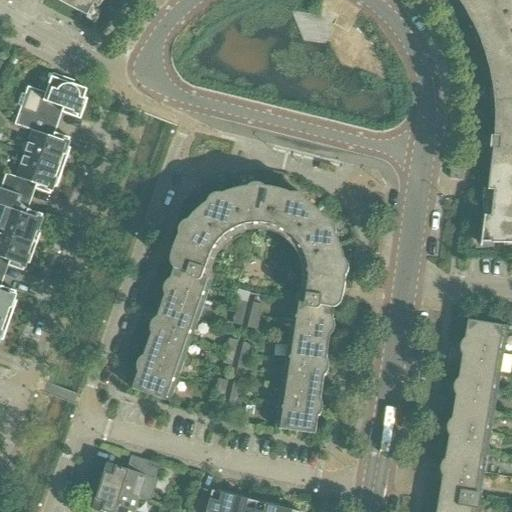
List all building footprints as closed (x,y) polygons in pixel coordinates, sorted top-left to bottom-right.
[(56,0),(91,19),(90,20),(92,21),(100,7),(104,0),(56,0)] [(511,0),(458,0),(464,8),(475,27),(476,27),(475,25),(479,23),(489,48),(484,50),(489,69),(493,91),(495,90),(494,89),(499,88),(501,116),(495,116),(494,137),(500,137),(499,150),(493,149),(481,245),(482,245),(482,244),(511,243),(511,0)] [(177,40),(179,37),(178,36),(177,36),(175,39),(172,45),(171,50),(170,57),(171,64),(172,68),(175,73),(179,79),(184,84),(189,87),(197,89),(206,92),(323,121),(371,132),(376,133),(384,133),(391,131),(396,129),(400,127),(405,121),(409,114),(411,110),(412,107),(412,101),(412,98),(411,94),(410,94),(410,98),(411,101),(410,107),(409,109),(408,113),(406,117),(403,120),(398,125),(395,127),(391,129),(383,131),(376,131),(372,131),(366,129),(194,87),(187,84),(183,80),(180,78),(176,72),(174,69),(173,63),(172,57),(173,51),(174,45),(177,40)] [(21,107),(20,110),(51,121),(55,111),(80,120),(87,99),(84,98),(87,90),(73,85),(74,82),(52,74),(45,93),(27,87),(25,95),(21,93),(17,105),(21,107)] [(176,126),(134,109),(134,110),(133,111),(176,127),(176,126)] [(32,131),(24,155),(63,168),(70,149),(67,147),(70,139),(48,131),(51,121),(20,110),(14,125),(32,131)] [(6,174),(0,189),(25,198),(28,188),(50,195),(53,187),(56,188),(63,168),(24,155),(16,178),(6,174)] [(451,166),(450,179),(461,180),(463,168),(451,166)] [(173,247),(169,245),(184,202),(189,197),(197,190),(203,187),(210,183),(220,178),(229,175),(238,173),(247,172),(256,171),(264,172),(271,172),(279,174),(287,176),(297,179),(303,182),(311,187),(318,191),(324,196),(330,202),(334,206),(340,212),(343,218),(347,224),(351,230),(354,237),(356,245),(350,290),(344,289),(344,290),(351,291),(357,245),(355,237),(351,230),(348,223),(344,217),(340,212),(335,205),(331,201),(324,195),(319,191),(311,186),(303,181),(297,179),(287,175),(279,173),(271,172),(264,171),(256,171),(247,171),(238,172),(228,174),(220,177),(209,182),(202,186),(196,190),(188,196),(183,201),(167,245),(173,247)] [(308,284),(305,302),(334,307),(335,300),(342,301),(344,290),(344,289),(345,283),(345,278),(345,273),(345,268),(344,262),(344,257),(342,252),(341,247),(339,242),(337,237),(334,232),(331,228),(328,223),(325,219),(322,215),(318,211),(313,207),(309,204),(304,201),(300,198),(295,196),(290,194),(285,192),(278,190),(273,189),(268,188),(263,187),(257,187),(252,187),(247,188),(241,189),(236,190),(229,192),(224,194),(219,196),(215,198),(210,201),(206,204),(201,207),(197,210),(194,214),(190,218),(187,222),(184,227),(181,231),(178,236),(176,241),(174,246),(173,247),(170,259),(176,261),(174,268),(202,277),(209,259),(210,256),(211,253),(213,249),(216,246),(218,242),(221,239),(224,237),(227,234),(230,232),(234,230),(238,228),(241,227),(245,226),(249,225),(253,224),(257,224),(261,225),(265,225),(269,226),(272,227),(276,228),(280,230),(284,232),(287,234),(290,236),(293,239),(296,242),(298,245),(301,249),(303,252),(304,256),(306,260),(307,263),(308,267),(308,271),(308,275),(308,279),(308,284)] [(0,231),(36,245),(43,225),(40,224),(43,216),(21,208),(25,198),(0,189),(0,231)] [(0,268),(1,264),(23,272),(26,263),(29,265),(36,245),(0,231),(0,268)] [(212,281),(202,277),(174,268),(167,287),(206,300),(212,281)] [(0,318),(9,322),(16,302),(13,301),(16,292),(0,286),(0,318)] [(199,319),(206,300),(167,287),(161,306),(199,319)] [(239,300),(236,312),(244,314),(247,302),(239,300)] [(294,301),(291,321),(331,327),(334,307),(305,302),(294,301)] [(253,303),(250,315),(259,318),(262,305),(253,303)] [(193,338),(199,319),(161,306),(154,325),(193,338)] [(244,314),(236,312),(233,324),(241,326),(244,314)] [(259,318),(250,315),(247,328),(256,330),(259,318)] [(9,322),(0,318),(0,340),(3,341),(9,322)] [(291,321),(288,341),(328,347),(331,327),(291,321)] [(468,321),(464,342),(504,349),(508,327),(468,321)] [(186,357),(193,338),(154,325),(148,344),(186,357)] [(229,340),(226,352),(235,354),(238,342),(229,340)] [(288,341),(285,361),(325,367),(328,347),(288,341)] [(464,342),(461,363),(501,370),(504,349),(464,342)] [(243,343),(240,355),(249,358),(252,345),(243,343)] [(179,376),(186,357),(148,344),(141,363),(179,376)] [(235,354),(226,352),(223,364),(231,366),(235,354)] [(249,358),(240,355),(237,368),(246,370),(249,358)] [(285,361),(282,381),(322,387),(325,367),(285,361)] [(170,403),(179,376),(141,363),(132,390),(170,403)] [(461,363),(458,384),(497,391),(501,370),(461,363)] [(219,380),(216,392),(225,394),(228,382),(219,380)] [(282,381),(279,401),(319,407),(322,387),(282,381)] [(234,383),(231,395),(239,398),(242,385),(234,383)] [(458,384),(454,404),(494,411),(497,391),(458,384)] [(225,394),(216,392),(213,404),(222,406),(225,394)] [(239,398),(231,395),(227,408),(236,410),(239,398)] [(319,407),(279,401),(275,429),(315,435),(319,407)] [(454,404),(451,425),(491,432),(494,411),(454,404)] [(451,425),(447,446),(487,453),(491,432),(451,425)] [(447,446),(444,467),(484,474),(487,453),(447,446)] [(98,486),(139,499),(151,503),(157,480),(161,466),(136,458),(131,472),(116,467),(115,467),(107,464),(104,473),(103,475),(101,474),(98,486)] [(440,489),(445,489),(476,495),(480,495),(484,474),(444,467),(440,489)] [(102,511),(135,511),(139,499),(98,486),(94,498),(96,498),(95,500),(95,501),(93,509),(101,511),(102,511)] [(445,489),(442,502),(473,508),(476,495),(445,489)] [(230,511),(235,496),(225,494),(225,496),(221,495),(211,493),(209,501),(197,498),(193,511),(230,511)] [(255,511),(257,503),(248,501),(244,500),(244,498),(235,496),(230,511),(255,511)] [(438,502),(436,511),(477,511),(478,509),(473,508),(442,502),(438,502)] [(255,511),(278,511),(279,508),(265,505),(257,503),(255,511)]
